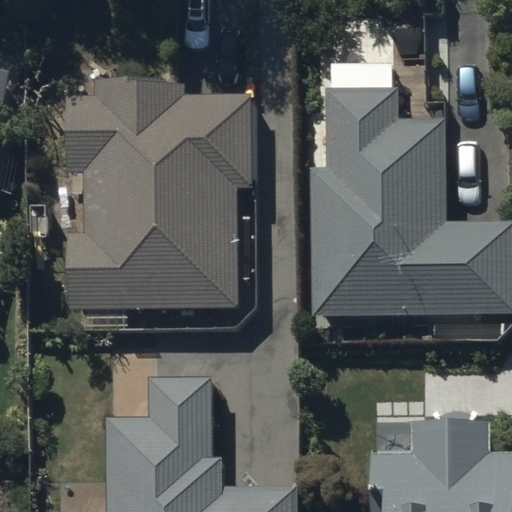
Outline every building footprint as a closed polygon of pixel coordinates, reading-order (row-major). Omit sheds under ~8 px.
[(0,159),(21,60),(0,55),(0,159)] [(399,70),(335,70),(335,94),(327,94),(327,173),(314,173),(314,322),(511,319),(511,227),(449,227),(449,130),(411,130),(411,95),(399,95),(399,70)] [(72,239),(73,314),(242,313),(241,195),(258,194),(257,103),(188,104),(188,93),(164,93),(164,84),(99,85),(99,101),(70,102),(71,179),(88,179),(88,238),(72,239)] [(215,466),(216,383),(153,383),(153,426),(112,426),(111,511),(301,511),(302,493),(227,492),(227,466),(215,466)] [(511,511),(511,460),(491,461),(491,430),(418,431),(418,436),(376,436),(376,511),(511,511)]
